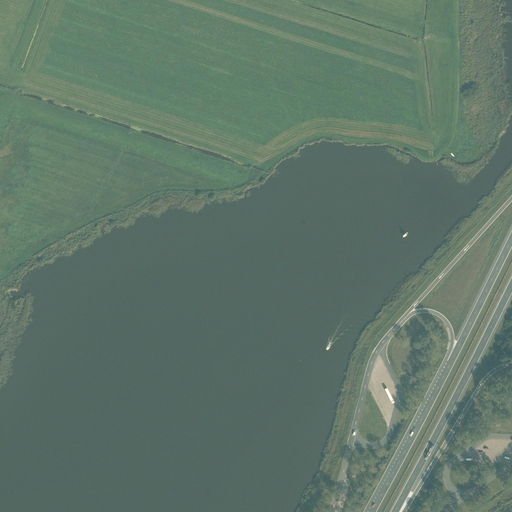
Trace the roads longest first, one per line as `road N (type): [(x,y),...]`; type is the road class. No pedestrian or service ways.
road 1 (motorway): [(394,511),(511,286)]
road 2 (motorway): [(511,197),(408,314),(436,313),(449,325),(450,364)]
road 3 (motorway): [(402,511),(480,384),(511,364)]
road 4 (motorway): [(450,364),(372,511)]
road 5 (motorway): [(511,237),(450,364)]
